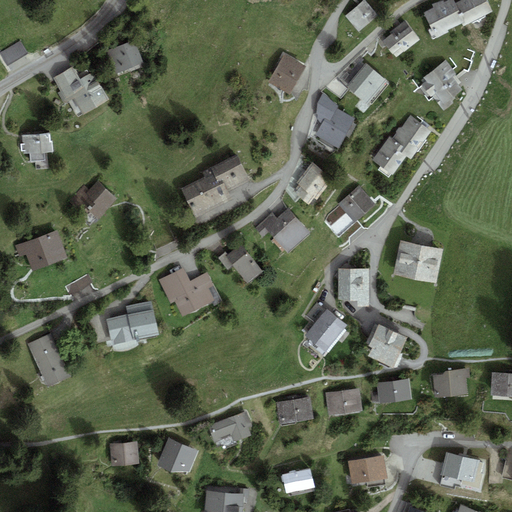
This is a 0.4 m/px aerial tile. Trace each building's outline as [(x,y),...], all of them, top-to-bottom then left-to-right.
[(359,32),(378,15),(365,0),(363,0),(345,16),(359,32)] [(434,7),(424,12),(436,36),(462,23),(463,27),(471,23),(472,24),(476,21),(480,22),(481,19),(486,16),(485,15),(493,11),(486,0),(461,0),(455,3),(453,0),(447,0),(444,2),(443,1),(433,4),(434,7)] [(382,41),(396,58),(420,40),(405,21),(391,31),(393,33),(382,41)] [(28,53),(20,40),(0,52),(0,53),(8,66),(28,53)] [(144,63),(135,40),(106,51),(115,74),(144,63)] [(306,66),(284,54),(268,82),(290,95),(306,66)] [(454,96),(463,90),(459,85),(461,83),(455,74),(456,74),(446,60),(423,77),(426,81),(421,85),(430,97),(432,96),(444,111),(454,104),(452,101),(456,99),(454,96)] [(367,104),(387,81),(366,63),(346,86),(367,104)] [(73,66),(53,78),(61,91),(57,93),(64,104),(74,99),(83,115),(109,99),(93,72),(80,79),(73,66)] [(340,83),(335,79),(326,88),(332,92),(340,83)] [(348,89),(340,83),(332,92),(340,99),(348,89)] [(337,109),(338,106),(323,94),(317,103),(316,114),(318,114),(317,118),(321,124),(324,118),(330,121),(337,109)] [(339,148),(355,118),(337,109),(330,121),(324,118),(321,124),(315,135),(339,148)] [(411,160),(432,131),(411,115),(402,127),(399,127),(396,132),(397,134),(393,139),(390,137),(373,160),(392,174),(406,156),(411,160)] [(50,133),(22,135),(23,144),(20,144),(21,151),(23,151),(24,154),(30,153),(30,161),(45,160),(45,153),(54,153),(53,141),(51,141),(50,133)] [(238,154),(202,172),(204,177),(181,188),(196,218),(233,200),(229,192),(251,181),(238,154)] [(317,199),(333,179),(312,162),(295,183),(298,185),(293,191),(309,204),(315,197),(317,199)] [(118,199),(98,181),(89,191),(84,186),(69,202),(74,207),(72,209),(90,225),(96,218),(98,220),(118,199)] [(338,236),(375,204),(359,186),(338,204),(339,205),(328,215),(324,221),(338,236)] [(288,253),(311,232),(289,208),(277,218),(272,213),(255,229),(263,237),(269,232),(275,238),(272,241),(282,252),(285,249),(288,253)] [(58,229),(15,245),(19,257),(26,254),(33,272),(69,258),(58,229)] [(444,250),(400,241),(393,275),(437,284),(444,250)] [(226,252),(218,258),(228,270),(233,266),(247,284),(263,271),(242,244),(228,254),(226,252)] [(184,267),(159,280),(171,303),(175,301),(183,317),(212,302),(214,307),(223,302),(207,271),(191,280),(184,267)] [(370,268),(338,268),(338,300),(357,300),(357,307),(370,307),(370,268)] [(88,274),(65,286),(70,295),(80,292),(92,283),(88,274)] [(158,335),(151,301),(126,307),(128,314),(106,319),(112,345),(158,335)] [(319,319),(326,311),(316,303),(309,311),(319,319)] [(347,325),(327,309),(326,311),(319,319),(306,336),(326,352),(347,325)] [(408,338),(379,324),(368,346),(372,348),(368,356),(393,368),(408,338)] [(71,376),(50,333),(27,344),(48,387),(71,376)] [(443,374),(433,375),(435,397),(467,394),(465,378),(470,377),(469,369),(446,371),(443,374)] [(506,373),(492,372),(490,395),(511,396),(511,370),(506,370),(506,373)] [(409,378),(377,382),(380,403),(412,399),(409,378)] [(359,388),(326,393),(329,416),(363,411),(359,388)] [(289,400),(276,402),(280,424),(314,419),(310,397),(298,399),(297,396),(289,397),(289,400)] [(246,411),(208,426),(215,443),(231,436),(234,442),(251,435),(248,428),(253,426),(246,411)] [(198,451),(168,438),(158,465),(171,472),(189,472),(198,451)] [(139,464),(137,441),(109,443),(111,466),(139,464)] [(384,455),(348,461),(352,484),(366,482),(367,487),(385,485),(384,479),(388,479),(384,455)] [(482,463),(448,455),(440,485),(453,488),(454,485),(478,491),(482,474),(479,474),(482,463)] [(311,468),(282,475),(286,494),(292,493),(292,494),(301,492),(301,491),(315,488),(311,468)] [(237,488),(237,493),(244,494),(244,496),(249,497),(249,489),(237,488)] [(237,493),(206,491),(204,511),(242,511),(244,496),(244,494),(237,493)] [(413,505),(406,503),(402,511),(424,511),(412,507),(413,505)]
